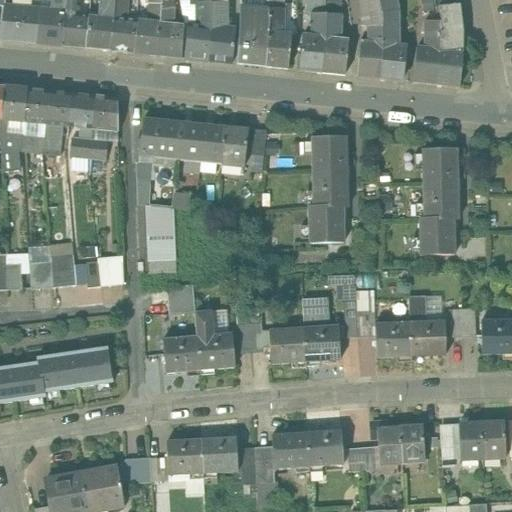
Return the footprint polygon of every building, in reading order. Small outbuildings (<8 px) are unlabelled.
[(13,0),(13,8),(6,7),(2,40),(36,43),(39,11),(30,10),(31,0),(13,0)] [(52,0),(52,12),(39,11),(36,43),(61,46),(66,0),(52,0)] [(78,0),(66,0),(61,46),(86,48),(89,16),(75,15),(78,9),(78,0)] [(100,0),(99,17),(89,16),(86,48),(110,51),(113,19),(114,0),(100,0)] [(137,21),(123,20),(126,14),(127,1),(126,0),(114,0),(113,19),(110,51),(134,53),(137,21)] [(150,23),(137,21),(134,53),(158,56),(161,4),(160,0),(147,0),(148,3),(148,16),(150,23)] [(183,26),(169,25),(169,24),(173,19),(174,8),(180,9),(178,0),(160,0),(161,4),(158,56),(182,58),(183,26)] [(197,25),(189,24),(186,59),(208,61),(212,27),(211,0),(191,0),(191,5),(197,5),(197,25)] [(226,0),(211,0),(212,27),(208,61),(231,63),(234,29),(227,28),(226,0)] [(283,0),(268,0),(269,11),(268,32),(265,67),(288,69),(291,35),(283,34),(284,9),(283,0)] [(378,0),(358,0),(362,19),(362,26),(368,27),(368,43),(360,42),(356,77),(379,79),(383,44),(382,21),(383,17),(378,0)] [(397,11),(395,0),(378,0),(383,17),(382,21),(383,44),(379,79),(402,81),(405,47),(398,46),(397,21),(397,11)] [(456,0),(433,0),(436,8),(457,5),(456,0)] [(324,2),(310,2),(311,15),(326,15),(324,2)] [(341,5),(332,6),(332,15),(341,15),(341,5)] [(457,5),(436,8),(439,22),(441,35),(436,85),(459,87),(463,53),(459,52),(460,32),(457,5)] [(269,11),(240,9),(240,28),(237,64),(265,67),(268,32),(269,11)] [(326,15),(311,15),(310,37),(303,36),(299,71),(322,73),(326,38),(326,15)] [(332,15),(326,15),(326,38),(322,73),(344,75),(348,41),(340,40),(341,15),(332,15)] [(439,22),(425,22),(425,49),(417,48),(413,83),(436,85),(441,35),(439,22)] [(26,90),(4,87),(0,120),(22,122),(26,90)] [(49,92),(26,90),(22,122),(45,124),(49,92)] [(71,95),(49,92),(45,124),(44,136),(44,137),(43,155),(60,156),(63,126),(68,127),(71,95)] [(94,97),(71,95),(68,127),(91,129),(94,97)] [(117,100),(94,97),(91,129),(117,132),(117,100)] [(182,123),(144,119),(142,137),(139,137),(137,139),(136,149),(138,151),(140,151),(140,156),(156,158),(156,164),(174,166),(175,156),(179,156),(182,123)] [(204,125),(182,123),(179,156),(201,158),(204,125)] [(226,127),(204,125),(201,158),(222,161),(226,127)] [(249,130),(226,127),(222,161),(222,166),(239,168),(240,162),(246,163),(249,130)] [(19,133),(1,132),(2,150),(17,151),(19,133)] [(266,133),(254,132),(252,157),(264,158),(266,133)] [(44,136),(28,134),(26,152),(43,155),(44,137),(44,136)] [(89,141),(73,139),(70,157),(88,159),(89,141)] [(330,243),(329,139),(313,140),(314,207),(310,208),(310,243),(330,243)] [(329,139),(330,243),(344,242),(343,207),(347,207),(346,139),(329,139)] [(107,143),(89,141),(88,159),(105,161),(107,143)] [(439,255),(438,152),(423,152),(424,220),(420,220),(420,255),(439,255)] [(438,152),(439,255),(453,255),(453,220),(456,220),(456,152),(438,152)] [(152,164),(136,163),(136,164),(138,205),(147,206),(150,207),(152,164)] [(150,207),(147,206),(148,249),(175,247),(173,209),(150,207)] [(175,247),(148,249),(149,262),(176,261),(175,247)] [(73,256),(50,258),(51,263),(53,289),(76,287),(73,256)] [(123,257),(97,259),(98,263),(99,263),(101,287),(124,285),(123,257)] [(176,261),(149,262),(149,275),(177,274),(176,261)] [(51,263),(29,264),(30,291),(53,289),(51,263)] [(98,263),(85,265),(88,289),(101,287),(99,263),(98,263)] [(7,268),(6,268),(7,292),(21,291),(20,267),(7,268)] [(192,285),(166,289),(169,316),(194,313),(192,285)] [(439,298),(409,299),(410,325),(411,358),(446,357),(445,324),(440,324),(439,298)] [(325,301),(302,303),(303,328),(326,327),(325,301)] [(355,302),(343,303),(344,340),(357,339),(356,313),(355,302)] [(231,334),(213,335),(211,311),(194,313),(196,337),(197,337),(200,371),(234,368),(231,334)] [(474,311),(462,312),(463,339),(475,339),(474,311)] [(463,339),(462,312),(450,313),(451,340),(463,339)] [(369,313),(356,313),(357,339),(370,339),(369,313)] [(511,322),(483,323),(483,356),(511,356),(511,322)] [(261,324),(249,325),(251,348),(263,347),(261,324)] [(249,325),(236,326),(238,350),(251,348),(249,325)] [(410,325),(375,326),(375,359),(411,358),(410,325)] [(326,327),(303,328),(304,362),(338,360),(336,326),(326,327)] [(303,328),(267,330),(269,364),(304,362),(303,328)] [(196,337),(162,340),(165,374),(200,371),(197,337),(196,337)] [(39,364),(44,393),(113,382),(108,350),(39,361),(39,364)] [(44,393),(39,364),(0,370),(0,404),(45,397),(44,393)] [(399,427),(380,429),(380,423),(371,424),(372,439),(377,439),(379,466),(402,464),(399,427)] [(482,424),(459,425),(460,462),(483,461),(482,424)] [(504,424),(482,424),(483,461),(505,461),(504,424)] [(422,426),(399,427),(402,464),(424,463),(422,426)] [(341,432),(306,434),(308,468),(343,467),(341,432)] [(306,434),(271,436),(272,453),(273,470),(308,468),(306,434)] [(235,438),(201,440),(203,474),(237,472),(235,438)] [(201,440),(166,442),(168,476),(203,474),(201,440)] [(372,450),(360,451),(362,473),(373,473),(372,450)] [(360,451),(348,451),(350,474),(362,473),(360,451)] [(272,453),(255,455),(256,484),(274,483),(273,470),(272,453)] [(255,455),(240,456),(242,485),(256,484),(255,455)] [(163,459),(150,460),(151,482),(164,481),(163,459)] [(150,460),(125,462),(127,484),(151,482),(150,460)] [(118,468),(81,474),(87,511),(92,511),(125,506),(118,468)] [(87,511),(81,474),(45,481),(50,511),(87,511)] [(170,477),(170,479),(189,478),(190,493),(205,493),(204,475),(170,477)] [(213,502),(204,503),(205,511),(213,511),(213,502)]
